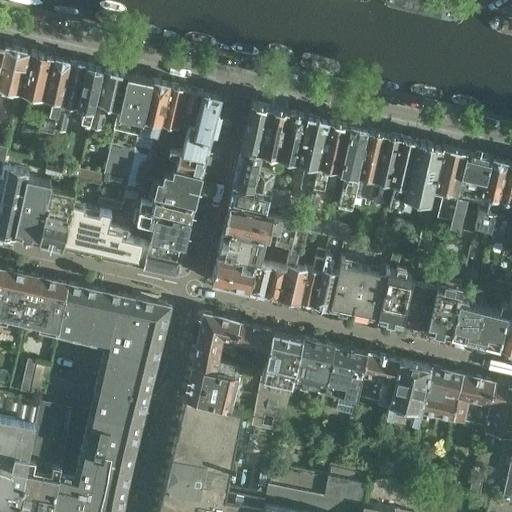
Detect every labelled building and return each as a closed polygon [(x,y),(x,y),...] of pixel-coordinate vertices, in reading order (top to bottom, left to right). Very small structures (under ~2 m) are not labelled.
[(384,0),(386,2),(388,4),(390,5),(394,8),(401,10),(464,25),(468,9),(431,0),(384,0)] [(491,20),(488,21),(485,22),(489,27),(491,29),(493,30),(496,32),(499,34),(502,35),(505,36),(511,37),(511,19),(509,19),(506,18),(502,18),(499,18),(496,18),(493,19),(491,20)] [(14,113),(29,48),(4,42),(0,61),(0,123),(12,126),(14,113)] [(39,119),(53,54),(54,54),(29,48),(14,113),(39,119)] [(55,124),(70,58),(53,54),(39,119),(38,125),(54,128),(55,124)] [(77,101),(86,61),(70,58),(55,124),(66,126),(71,100),(77,101)] [(90,123),(102,65),(86,61),(77,101),(85,103),(82,118),(86,119),(85,122),(90,123)] [(119,105),(127,71),(102,65),(90,123),(87,134),(99,136),(106,102),(119,105)] [(127,186),(151,77),(127,71),(119,105),(103,180),(127,186)] [(148,174),(157,134),(169,80),(151,77),(127,186),(123,203),(139,206),(190,217),(194,202),(152,193),(144,191),(148,174)] [(177,123),(185,84),(169,80),(157,134),(166,136),(169,122),(177,123)] [(195,120),(202,88),(185,84),(177,123),(171,148),(182,150),(186,132),(189,119),(195,120)] [(209,137),(219,96),(218,95),(216,92),(216,91),(202,88),(195,120),(189,119),(186,132),(209,137)] [(260,148),(270,103),(252,99),(248,116),(243,115),(242,121),(247,122),(242,144),(260,148)] [(271,184),(288,108),(270,103),(260,148),(252,185),(270,189),(271,184)] [(295,161),(296,155),(306,112),(288,108),(271,184),(275,185),(282,153),(291,155),(290,159),(295,161)] [(311,189),(328,117),(306,112),(296,155),(310,159),(308,167),(306,167),(303,168),(299,187),(311,189)] [(338,166),(348,121),(328,117),(311,189),(308,202),(328,207),(338,166)] [(358,171),(368,126),(348,121),(338,166),(348,168),(346,175),(343,177),(337,203),(350,206),(358,171)] [(368,200),(385,129),(368,126),(358,171),(364,172),(360,193),(366,194),(365,199),(368,200)] [(390,178),(400,133),(385,129),(368,200),(372,201),(373,196),(379,197),(384,177),(390,178)] [(205,155),(209,137),(186,132),(182,150),(205,155)] [(402,205),(417,137),(400,133),(390,178),(395,179),(390,202),(402,205)] [(431,190),(442,143),(417,137),(402,205),(409,206),(411,195),(429,199),(431,190)] [(31,155),(32,149),(8,143),(4,158),(8,159),(29,164),(31,155)] [(451,213),(466,148),(442,143),(431,190),(441,192),(437,210),(451,213)] [(252,185),(260,148),(242,144),(233,180),(252,185)] [(205,155),(182,150),(171,148),(170,153),(179,155),(176,165),(201,171),(205,155)] [(481,194),(490,154),(466,148),(451,213),(448,228),(456,230),(455,234),(460,235),(462,225),(473,228),(475,220),(478,209),(464,206),(467,191),(481,194)] [(62,171),(64,163),(65,158),(48,154),(47,158),(45,167),(62,171)] [(492,224),(507,158),(490,154),(481,194),(478,209),(475,220),(492,224)] [(45,167),(47,158),(31,155),(29,164),(45,167)] [(506,236),(511,210),(511,159),(507,158),(492,224),(490,233),(495,234),(497,227),(502,228),(501,235),(506,236)] [(78,175),(80,166),(64,163),(62,171),(78,175)] [(194,202),(198,182),(201,171),(176,165),(174,165),(172,172),(166,170),(165,178),(155,176),(152,193),(194,202)] [(38,237),(49,189),(49,185),(25,180),(26,174),(6,170),(0,194),(0,227),(13,231),(38,237)] [(268,198),(270,189),(252,185),(233,180),(229,200),(283,213),(285,206),(273,203),(274,199),(268,198)] [(63,243),(72,201),(75,187),(62,184),(61,192),(49,189),(38,237),(63,243)] [(288,252),(294,225),(296,216),(283,213),(229,200),(223,226),(260,234),(267,236),(267,237),(271,238),(269,248),(288,252)] [(120,232),(121,228),(106,225),(109,209),(98,206),(97,210),(82,207),(83,203),(72,201),(63,243),(143,262),(146,247),(148,238),(120,232)] [(184,241),(190,217),(139,206),(137,218),(154,222),(152,234),(184,241)] [(303,227),(305,218),(296,216),(294,225),(303,227)] [(345,227),(346,222),(326,217),(325,223),(323,232),(335,235),(343,237),(345,227)] [(323,232),(325,223),(305,218),(303,227),(313,230),(323,232)] [(306,263),(294,260),(297,245),(301,246),(303,236),(311,238),(313,230),(303,227),(294,225),(288,252),(285,265),(278,293),(298,297),(306,263)] [(392,248),(395,233),(396,228),(379,225),(375,244),(392,248)] [(260,234),(223,226),(218,249),(255,258),(262,259),(264,251),(257,249),(260,234)] [(359,240),(361,231),(345,227),(343,237),(359,240)] [(376,232),(364,230),(363,237),(374,240),(376,232)] [(184,241),(152,234),(149,233),(148,238),(146,247),(181,254),(184,241)] [(416,254),(420,238),(395,233),(392,248),(416,254)] [(341,244),(343,237),(335,235),(333,243),(341,244)] [(441,259),(444,244),(420,238),(416,254),(441,259)] [(178,270),(181,255),(181,254),(146,247),(143,262),(178,270)] [(401,321),(416,254),(392,248),(387,268),(376,315),(401,321)] [(248,286),(255,258),(218,249),(211,277),(248,286)] [(313,301),(323,255),(314,253),(312,264),(306,263),(298,297),(313,301)] [(425,326),(441,259),(416,254),(401,321),(425,326)] [(328,305),(336,266),(328,265),(330,256),(323,255),(313,301),(328,305)] [(376,315),(387,268),(339,257),(336,266),(328,305),(376,315)] [(263,290),(270,261),(262,259),(255,258),(248,286),(263,290)] [(460,286),(462,279),(465,265),(441,259),(425,326),(450,332),(459,292),(460,286)] [(278,293),(285,265),(270,261),(263,290),(278,293)] [(38,273),(0,264),(0,311),(58,325),(68,280),(38,273)] [(476,290),(478,282),(462,279),(460,286),(476,290)] [(105,341),(118,291),(68,280),(58,325),(56,330),(105,341)] [(493,294),(495,285),(478,281),(478,282),(476,290),(493,294)] [(511,346),(511,286),(508,303),(499,344),(511,346)] [(142,417),(143,412),(149,390),(158,352),(165,324),(170,306),(169,306),(169,305),(169,303),(168,303),(167,302),(167,301),(166,301),(158,299),(159,295),(132,289),(131,294),(118,291),(105,341),(74,472),(64,511),(121,511),(127,483),(134,452),(142,420),(142,417)] [(474,338),(483,301),(467,297),(467,294),(459,292),(450,332),(474,338)] [(499,344),(508,303),(500,301),(499,305),(483,301),(474,338),(499,344)] [(235,339),(240,318),(241,314),(223,309),(222,313),(203,309),(198,330),(223,336),(221,345),(237,349),(239,340),(235,339)] [(262,369),(272,327),(240,318),(235,339),(239,340),(253,344),(249,360),(260,362),(258,369),(262,369)] [(280,430),(292,378),(302,334),(272,327),(262,369),(249,422),(280,430)] [(219,356),(221,345),(223,336),(198,330),(197,333),(195,348),(194,354),(190,353),(188,362),(192,363),(242,374),(243,370),(239,369),(240,361),(219,356)] [(324,386),(334,342),(325,339),(326,335),(320,334),(319,338),(302,334),(292,378),(324,386)] [(352,414),(355,397),(367,349),(354,346),(355,342),(351,341),(350,345),(334,342),(324,386),(322,393),(339,397),(337,405),(341,411),(352,414)] [(387,405),(399,356),(367,349),(355,397),(372,401),(374,394),(379,395),(378,398),(385,400),(384,404),(387,405)] [(421,405),(431,363),(399,356),(387,405),(386,412),(392,414),(395,402),(414,406),(411,418),(418,420),(421,405)] [(234,407),(242,374),(192,363),(185,395),(234,407)] [(453,413),(463,371),(431,363),(421,405),(453,413)] [(485,420),(495,378),(463,371),(453,413),(451,422),(458,424),(460,414),(485,420)] [(511,433),(511,382),(495,378),(485,420),(483,426),(511,433)] [(242,409),(234,407),(185,395),(156,511),(260,511),(265,486),(261,485),(260,490),(228,484),(242,409)] [(63,469),(77,406),(42,398),(37,420),(17,508),(16,511),(64,511),(74,472),(63,469)] [(0,505),(17,508),(37,420),(0,413),(0,505)] [(511,447),(501,497),(511,499),(511,447)] [(361,511),(363,501),(369,470),(272,451),(270,462),(265,486),(260,511),(361,511)] [(265,486),(270,462),(265,461),(264,471),(262,479),(261,485),(265,486)] [(413,511),(414,511),(363,501),(361,511),(413,511)]
